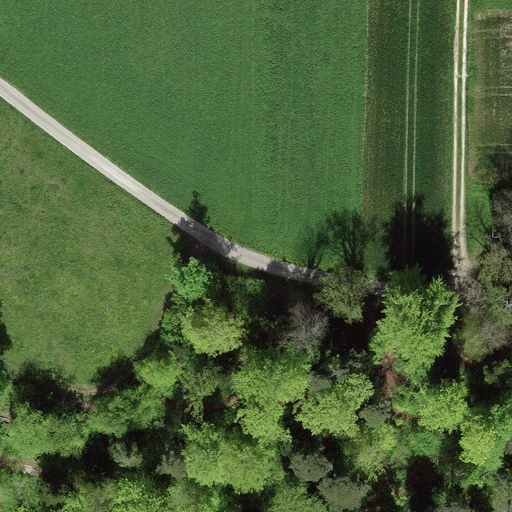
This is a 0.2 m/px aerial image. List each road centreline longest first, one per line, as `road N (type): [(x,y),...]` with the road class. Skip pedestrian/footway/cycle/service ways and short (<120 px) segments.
road 1 (track): [(0,85),(231,250),(347,282),(511,302)]
road 2 (track): [(466,299),(457,262),(464,0)]
